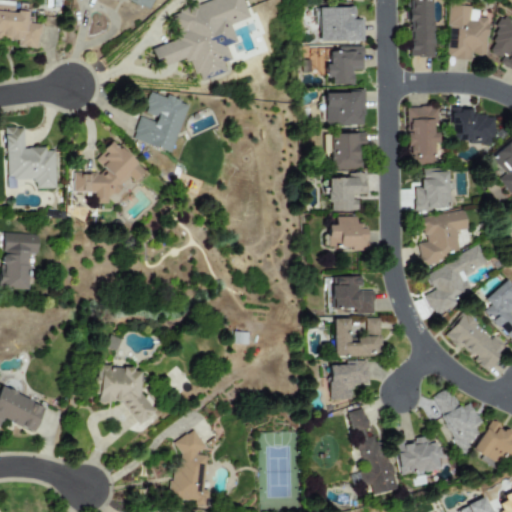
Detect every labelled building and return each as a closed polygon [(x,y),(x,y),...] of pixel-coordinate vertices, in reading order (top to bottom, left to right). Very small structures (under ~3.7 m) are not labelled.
[(131,0),(148,8),(151,0),(131,0)] [(406,0),(406,56),(429,56),(429,0),(406,0)] [(36,48),(38,24),(27,23),(28,8),(0,5),(0,40),(15,42),(15,46),(36,48)] [(443,58),(467,59),(467,54),(483,55),(485,18),(475,17),(476,7),(446,6),(443,58)] [(317,42),(361,41),(360,20),(351,20),(351,7),(316,7),(317,42)] [(511,23),(503,18),(501,21),(498,19),(493,27),(495,28),(492,34),(493,36),(489,42),(492,43),(487,52),(499,60),(497,63),(511,72),(511,23)] [(349,85),(349,70),(360,70),(359,48),(326,48),(326,65),(322,65),(322,77),(328,77),(328,85),(349,85)] [(166,153),(184,104),(163,96),(162,98),(146,92),(138,116),(136,115),(127,139),(166,153)] [(360,92),(321,93),(322,126),(361,125),(360,92)] [(432,107),(403,108),(405,165),(434,164),(432,107)] [(448,107),(447,142),(487,143),(487,138),(492,138),(492,122),(483,122),(483,115),(468,115),(469,107),(448,107)] [(52,188),(51,148),(20,149),(19,128),(1,128),(2,179),(30,179),(31,189),(52,188)] [(326,169),(356,169),(356,147),(362,147),(362,134),(326,133),(326,169)] [(511,138),(487,157),(501,174),(495,179),(506,194),(511,189),(511,138)] [(69,172),(69,192),(90,193),(90,200),(94,204),(103,204),(103,195),(110,195),(126,178),(130,182),(140,172),(108,140),(99,150),(98,152),(91,161),(100,170),(97,173),(69,172)] [(412,211),(448,209),(446,170),(418,172),(419,188),(411,189),(412,211)] [(364,195),(363,173),(344,174),(344,178),(325,179),(325,203),(329,203),(329,212),(354,211),(354,196),(364,195)] [(417,218),(421,243),(414,244),(417,264),(457,257),(453,232),(465,230),(462,211),(417,218)] [(354,218),(333,217),(333,226),(325,226),(325,248),(364,249),(365,226),(353,226),(354,218)] [(0,289),(24,290),(25,254),(34,254),(35,235),(0,233),(0,289)] [(484,265),(477,249),(422,272),(430,292),(422,295),(431,315),(470,298),(461,275),(484,265)] [(328,310),(352,309),(352,315),(371,315),(370,291),(356,292),(355,277),(332,277),(332,286),(327,286),(328,310)] [(481,299),(487,306),(481,311),(508,342),(511,338),(511,318),(508,315),(511,311),(511,290),(503,280),(481,299)] [(442,336),(485,371),(502,349),(460,314),(442,336)] [(330,320),(331,358),(377,357),(376,319),(363,319),(363,337),(348,338),(347,319),(330,320)] [(326,364),(326,401),(349,401),(349,384),(364,384),(364,363),(326,364)] [(96,403),(120,404),(137,425),(153,412),(137,391),(137,376),(131,368),(98,366),(96,403)] [(428,398),(458,454),(466,449),(463,443),(475,437),(469,427),(477,423),(466,404),(456,409),(445,388),(428,398)] [(42,407),(0,389),(0,420),(31,433),(42,407)] [(341,413),(351,452),(356,451),(360,470),(353,471),(357,486),(365,484),(368,496),(387,491),(367,407),(341,413)] [(511,436),(487,421),(468,451),(478,457),(476,461),(497,474),(511,449),(511,436)] [(203,457),(197,456),(198,441),(192,441),(192,438),(173,437),(168,500),(192,502),(192,507),(205,508),(206,491),(201,491),(203,457)] [(396,476),(437,469),(432,439),(423,441),(422,438),(391,443),(396,476)] [(511,511),(511,493),(491,504),(495,511),(511,511)] [(487,511),(482,498),(453,510),(453,511),(487,511)]
